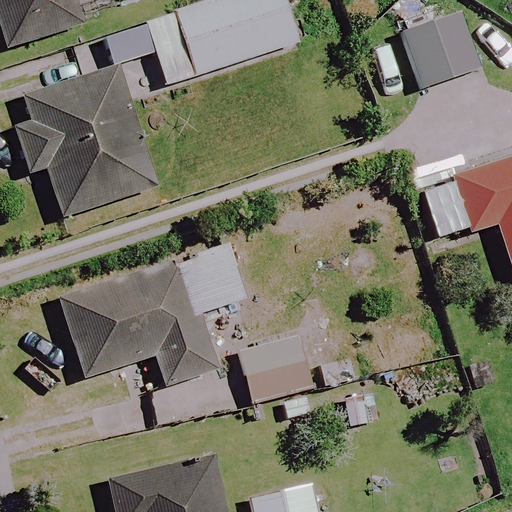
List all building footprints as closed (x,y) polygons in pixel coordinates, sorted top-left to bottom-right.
[(76,32),(65,0),(0,0),(0,54),(0,55),(76,32)] [(292,50),(276,0),(230,0),(141,28),(160,90),(292,50)] [(475,73),(454,20),(398,41),(418,94),(475,73)] [(148,196),(110,73),(25,99),(34,126),(8,134),(22,180),(40,175),(55,224),(148,196)] [(511,160),(446,179),(462,239),(493,230),(511,297),(511,160)] [(240,305),(222,250),(52,305),(79,386),(148,363),(158,393),(210,376),(192,320),(240,305)] [(313,396),(305,344),(236,355),(245,407),(313,396)] [(217,511),(208,464),(104,485),(109,511),(217,511)] [(310,511),(306,489),(244,503),(246,511),(310,511)]
